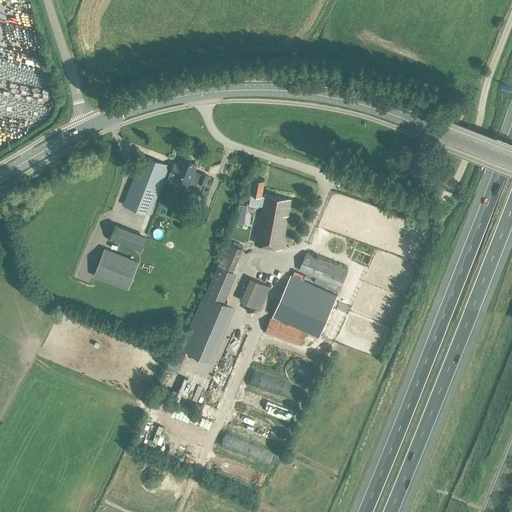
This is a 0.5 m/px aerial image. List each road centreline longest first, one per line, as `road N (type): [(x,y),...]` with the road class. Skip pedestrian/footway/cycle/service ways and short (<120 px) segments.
road 1 (motorway): [(511,144),(362,511)]
road 2 (unclassified): [(464,163),(447,196),(409,205),(224,141),(208,122),(202,93)]
road 3 (motorway): [(392,511),(511,208)]
road 4 (secondary): [(511,162),(327,96),(202,93)]
road 5 (unclassified): [(464,163),(511,18)]
road 6 (unclassified): [(88,127),(47,0)]
